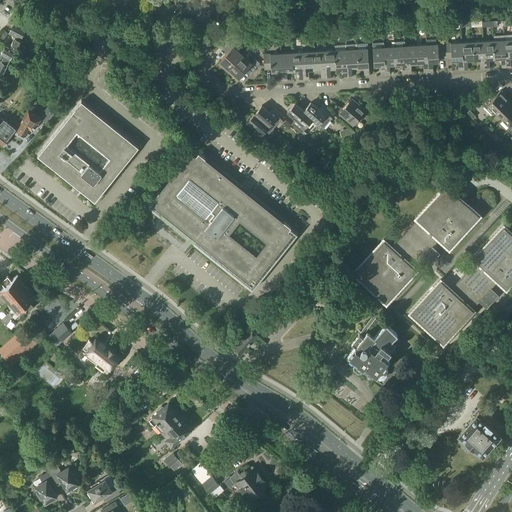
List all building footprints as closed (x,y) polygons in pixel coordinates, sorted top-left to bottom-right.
[(0,78),(20,41),(26,30),(26,29),(15,23),(9,33),(16,36),(10,48),(6,46),(2,54),(2,55),(0,58),(0,78)] [(26,30),(20,41),(21,41),(18,47),(27,52),(30,46),(26,44),(29,38),(33,40),(36,35),(26,30)] [(501,58),(501,68),(506,68),(504,40),(504,34),(493,35),(494,41),(495,59),(501,58)] [(229,71),(242,56),(236,50),(241,45),(234,38),(224,48),(228,52),(219,62),(229,71)] [(444,59),(443,44),(436,44),(436,40),(426,40),(426,45),(428,72),(433,72),(433,63),(439,62),(439,59),(444,59)] [(394,47),(395,65),(401,64),(402,74),(407,74),(405,46),(404,41),(394,41),(394,47)] [(480,69),(485,69),(483,41),(472,42),(473,60),(479,60),(480,69)] [(489,59),(495,59),(494,41),(483,41),(485,69),(489,69),(489,59)] [(380,75),(385,75),(383,42),(372,43),(374,66),(380,66),(380,75)] [(383,42),(385,75),(390,75),(389,65),(395,65),(394,47),(384,47),(383,42)] [(467,60),(473,60),(472,42),(461,43),(463,70),(468,70),(467,60)] [(369,76),(368,48),(367,43),(356,44),(357,49),(356,49),(357,67),(364,67),(364,76),(369,76)] [(458,71),(463,70),(461,43),(443,44),(444,59),(451,58),(451,61),(458,61),(458,71)] [(347,77),(345,50),(346,50),(345,44),(335,45),(335,50),(336,68),(342,68),(343,78),(347,77)] [(415,45),(405,46),(407,74),(412,73),(411,64),(417,64),(415,45)] [(424,73),(428,72),(426,45),(415,45),(417,64),(423,63),(424,73)] [(352,68),(357,67),(356,49),(346,50),(345,50),(347,77),(352,77),(352,68)] [(330,69),(336,68),(335,50),(324,51),(326,79),(331,78),(330,69)] [(309,70),(315,70),(313,51),(302,52),(304,80),(309,80),(309,70)] [(321,79),(326,79),(324,51),(313,51),(315,70),(321,69),(321,79)] [(300,80),(304,80),(302,52),(292,53),(293,71),(299,71),(300,80)] [(287,71),(293,71),(292,53),(281,54),(282,81),(288,81),(287,71)] [(278,82),(282,81),(281,54),(263,55),(264,70),(271,69),(271,72),(277,72),(278,82)] [(242,56),(229,71),(237,79),(247,69),(251,72),(260,63),(255,59),(251,64),(242,56)] [(45,93),(51,83),(45,80),(40,89),(45,93)] [(508,99),(500,91),(495,96),(491,92),(480,103),(492,115),(508,99)] [(503,120),(511,110),(511,102),(508,99),(492,115),(492,116),(495,113),(503,120)] [(354,124),(364,112),(351,100),(340,112),(354,124)] [(112,125),(81,101),(37,155),(95,201),(139,147),(112,125)] [(312,119),(304,111),(295,103),(287,112),(296,119),(292,124),(304,134),(308,130),(305,127),(312,119)] [(318,109),(311,103),(304,111),(312,119),(318,124),(319,124),(323,128),(334,115),(331,113),(322,105),(318,109)] [(285,119),(281,116),(282,115),(273,108),(269,112),(262,106),(255,114),(269,126),(272,129),(279,121),(282,123),(285,119)] [(511,128),(511,126),(511,110),(503,120),(510,127),(511,128)] [(29,111),(16,133),(24,138),(30,128),(33,130),(41,120),(46,123),(52,115),(46,111),(40,117),(29,111)] [(262,143),(266,138),(265,137),(272,129),(269,126),(255,114),(247,123),(255,129),(251,134),(262,143)] [(16,129),(0,116),(0,141),(3,145),(16,129)] [(150,185),(156,190),(188,150),(182,145),(150,185)] [(261,274),(293,234),(288,230),(291,227),(198,152),(196,155),(191,152),(159,191),(153,198),(156,201),(153,205),(249,283),(253,278),(256,281),(261,274)] [(449,248),(480,215),(447,185),(416,218),(417,219),(392,247),(384,239),(353,272),(386,303),(417,270),(414,267),(439,239),(449,248)] [(506,289),(511,282),(511,232),(503,225),(473,258),(476,261),(451,289),(441,279),(410,313),(443,343),(474,310),(472,309),(498,281),(506,289)] [(8,301),(24,288),(20,284),(21,284),(21,281),(18,277),(15,277),(12,280),(8,276),(1,281),(5,286),(0,290),(0,305),(1,307),(3,306),(3,305),(8,301)] [(27,292),(24,288),(8,301),(3,305),(3,306),(12,316),(18,311),(21,314),(25,313),(34,306),(30,301),(33,298),(34,295),(31,292),(27,291),(27,292)] [(282,310),(290,300),(284,295),(275,305),(282,310)] [(365,368),(377,377),(377,376),(380,378),(384,378),(386,375),(386,371),(383,368),(384,368),(385,369),(388,366),(386,364),(390,360),(386,357),(391,350),(385,346),(397,334),(384,322),(385,324),(373,337),(367,332),(363,337),(359,334),(351,344),(355,347),(348,356),(356,362),(355,363),(363,369),(365,368)] [(64,323),(49,336),(57,346),(72,333),(64,323)] [(241,354),(249,344),(258,335),(249,327),(243,334),(245,335),(233,348),(241,354)] [(0,347),(0,352),(12,365),(36,343),(23,328),(0,347)] [(108,348),(96,338),(93,342),(89,339),(79,351),(96,364),(99,360),(98,360),(108,348)] [(45,352),(49,347),(44,343),(40,348),(45,352)] [(108,348),(98,360),(99,360),(96,364),(103,370),(106,366),(110,369),(120,357),(114,352),(113,351),(110,348),(108,348)] [(449,384),(460,371),(450,362),(439,374),(449,384)] [(425,386),(425,385),(421,382),(416,387),(415,387),(420,391),(425,385),(425,386)] [(115,401),(120,397),(111,387),(107,392),(109,395),(101,402),(108,411),(117,403),(115,401)] [(161,432),(181,413),(181,414),(176,409),(175,410),(169,403),(163,408),(162,408),(160,410),(159,411),(150,420),(155,426),(155,425),(161,432)] [(132,424),(141,416),(137,410),(127,418),(132,424)] [(490,449),(489,448),(500,435),(492,428),(494,425),(479,412),(459,435),(466,441),(466,442),(467,443),(467,445),(468,447),(471,448),(473,448),(474,449),(475,448),(483,455),(484,454),(485,455),(488,455),(491,452),(490,449)] [(181,413),(161,432),(167,439),(166,439),(172,445),(181,436),(183,437),(185,435),(185,433),(191,428),(185,421),(186,420),(181,415),(182,414),(181,413)] [(165,460),(174,470),(182,463),(173,453),(165,460)] [(61,471),(58,466),(54,461),(45,466),(49,472),(48,472),(56,485),(61,481),(67,491),(79,484),(76,479),(78,478),(73,470),(71,471),(68,467),(61,471)] [(200,461),(190,469),(209,493),(219,485),(213,476),(200,461)] [(267,484),(252,466),(247,470),(245,470),(240,473),(238,470),(230,477),(234,482),(236,481),(241,487),(239,488),(239,490),(242,493),(244,494),(245,493),(249,498),(267,484)] [(51,487),(56,485),(48,472),(39,477),(42,482),(35,487),(38,491),(36,492),(40,501),(42,499),(45,504),(57,497),(51,487)] [(109,487),(105,480),(100,483),(99,481),(91,485),(92,487),(88,490),(95,502),(104,496),(107,501),(120,494),(115,484),(109,487)] [(120,498),(124,505),(135,498),(131,491),(120,498)] [(118,511),(121,511),(115,501),(102,509),(103,511),(118,511)]
